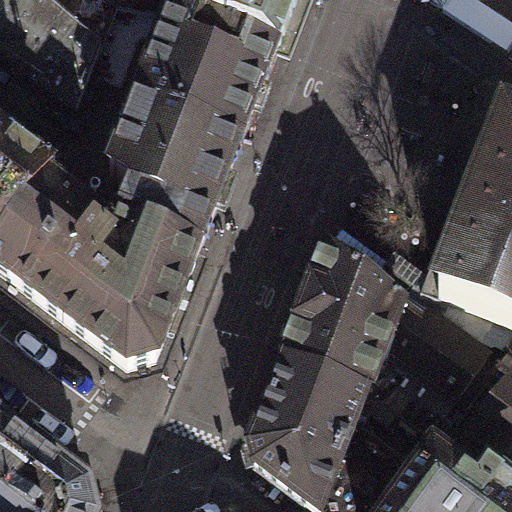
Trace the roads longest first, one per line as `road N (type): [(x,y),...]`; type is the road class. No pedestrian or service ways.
road 1 (residential): [(175,492),(364,0)]
road 2 (residential): [(0,358),(175,492)]
